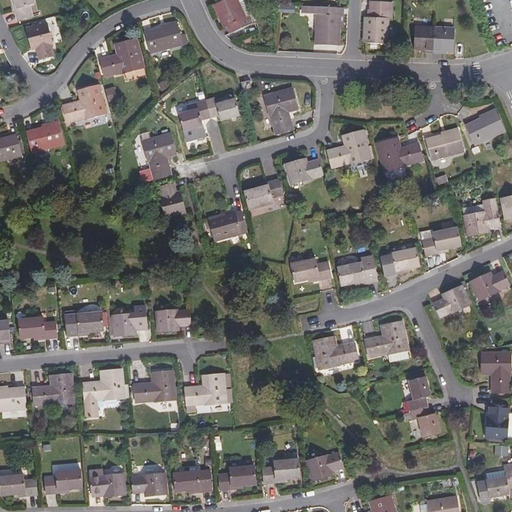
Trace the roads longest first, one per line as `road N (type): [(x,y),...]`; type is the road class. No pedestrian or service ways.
road 1 (residential): [(0,367),(183,348),(187,382)]
road 2 (residential): [(190,0),(216,46),(234,59),(329,68)]
road 3 (residential): [(329,68),(320,134),(226,162)]
road 4 (residential): [(170,0),(102,29),(45,95)]
road 5 (residential): [(411,293),(459,395),(476,393)]
road 6 (residential): [(224,511),(335,497),(339,511)]
